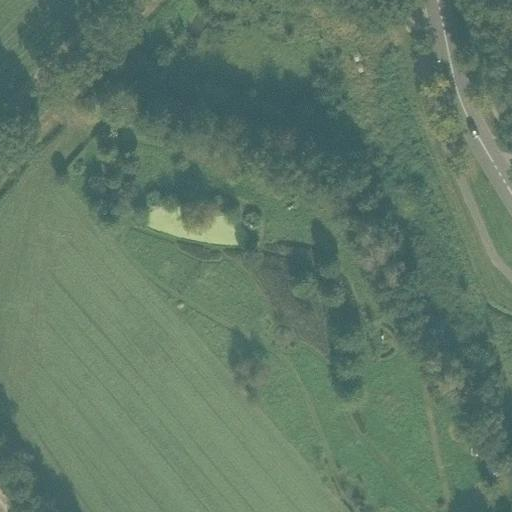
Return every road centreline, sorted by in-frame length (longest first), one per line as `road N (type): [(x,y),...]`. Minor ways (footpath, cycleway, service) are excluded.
road 1 (secondary): [(511,193),(470,128),(434,0)]
road 2 (track): [(0,121),(105,0)]
